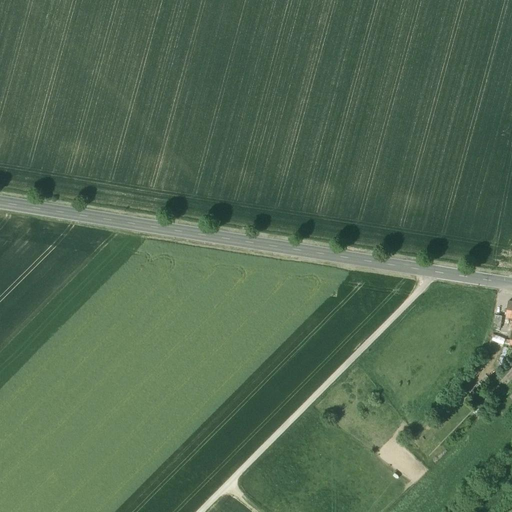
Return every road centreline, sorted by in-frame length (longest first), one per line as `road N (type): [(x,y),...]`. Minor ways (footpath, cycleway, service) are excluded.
road 1 (tertiary): [(511,283),(0,202)]
road 2 (track): [(227,485),(424,285),(428,270)]
